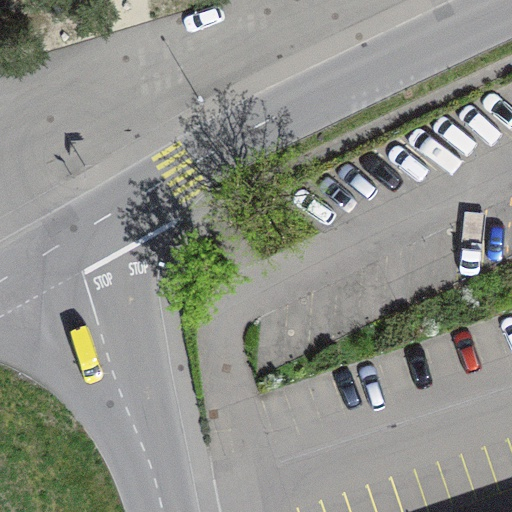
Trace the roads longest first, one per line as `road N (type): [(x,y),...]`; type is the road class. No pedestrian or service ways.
road 1 (tertiary): [(511,5),(275,115),(64,240)]
road 2 (tertiary): [(64,240),(162,511)]
